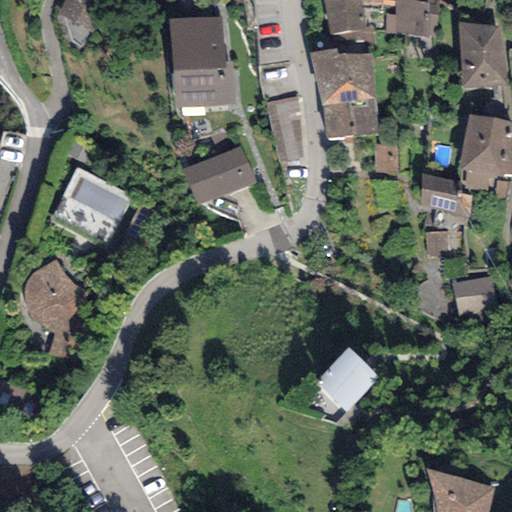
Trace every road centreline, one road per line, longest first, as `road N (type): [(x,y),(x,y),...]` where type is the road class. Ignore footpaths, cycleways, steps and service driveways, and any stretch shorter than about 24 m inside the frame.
road 1 (residential): [(0,452),(58,445),(105,383),(143,302),(166,280),(287,231),(310,210),(311,116),(287,0)]
road 2 (residential): [(0,54),(35,131),(0,268)]
